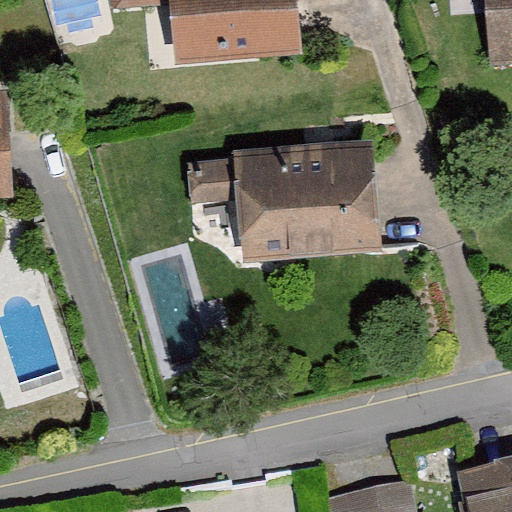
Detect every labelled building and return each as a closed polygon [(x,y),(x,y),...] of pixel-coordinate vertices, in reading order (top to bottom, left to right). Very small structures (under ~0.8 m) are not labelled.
[(282,0),(166,0),(170,58),(286,51),(282,0)] [(511,0),(483,0),(485,58),(511,57),(511,0)] [(362,151),(232,156),(236,251),(365,246),(362,151)] [(511,511),(511,480),(452,493),(456,511),(511,511)] [(405,511),(403,496),(335,509),(335,511),(405,511)]
